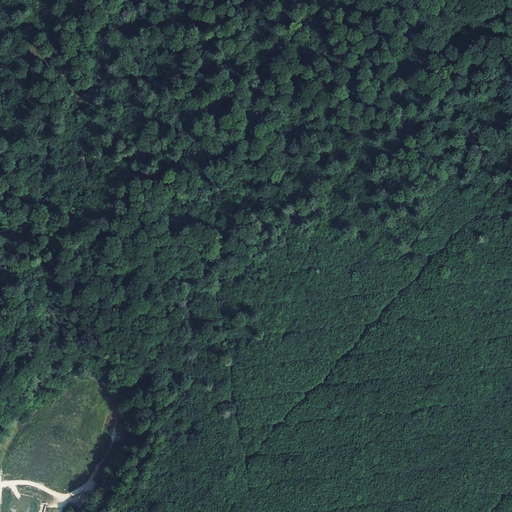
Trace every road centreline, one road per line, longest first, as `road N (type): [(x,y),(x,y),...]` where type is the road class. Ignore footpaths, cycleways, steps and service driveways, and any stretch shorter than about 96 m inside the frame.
road 1 (track): [(106,381),(118,444),(61,511)]
road 2 (track): [(0,484),(9,435),(105,459)]
